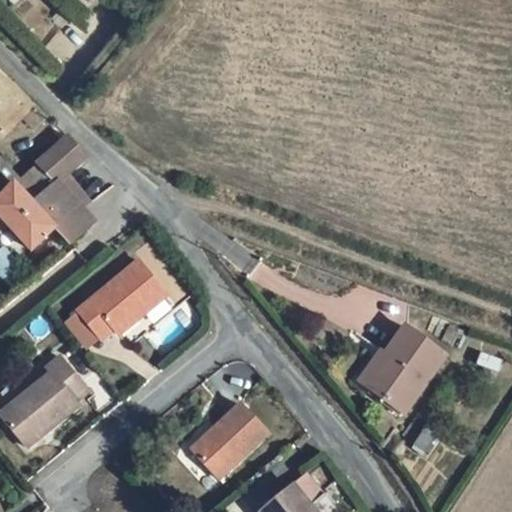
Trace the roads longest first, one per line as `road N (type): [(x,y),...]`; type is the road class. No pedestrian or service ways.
road 1 (residential): [(244,331),(130,183),(0,58)]
road 2 (residential): [(68,511),(63,482),(244,331)]
road 3 (residential): [(377,511),(244,331)]
